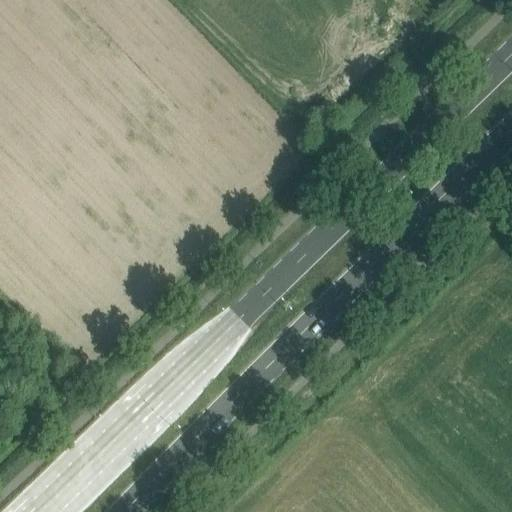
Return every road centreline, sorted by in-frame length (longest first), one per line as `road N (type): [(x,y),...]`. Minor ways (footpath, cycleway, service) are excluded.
road 1 (primary): [(511,55),(39,511)]
road 2 (primary): [(130,511),(511,140)]
